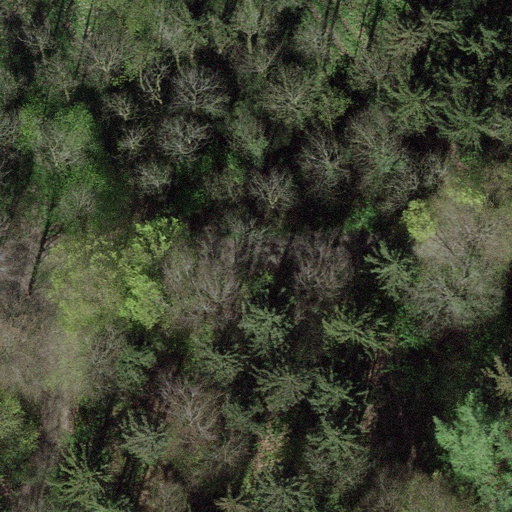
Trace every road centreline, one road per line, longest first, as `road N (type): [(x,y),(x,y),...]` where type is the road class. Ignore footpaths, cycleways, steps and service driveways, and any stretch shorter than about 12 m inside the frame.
road 1 (track): [(0,265),(252,247),(511,248)]
road 2 (track): [(29,511),(60,411),(47,265)]
